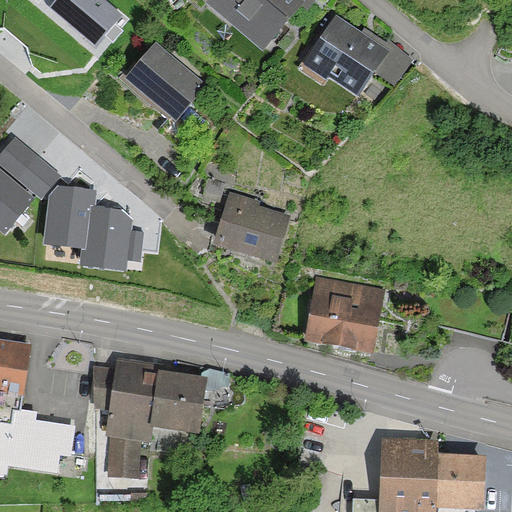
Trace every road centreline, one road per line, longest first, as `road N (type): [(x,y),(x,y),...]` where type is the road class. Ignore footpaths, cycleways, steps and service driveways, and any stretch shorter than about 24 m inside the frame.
road 1 (tertiary): [(0,304),(221,347),(441,408)]
road 2 (residential): [(164,206),(0,67)]
road 3 (residential): [(511,109),(486,97),(371,0)]
